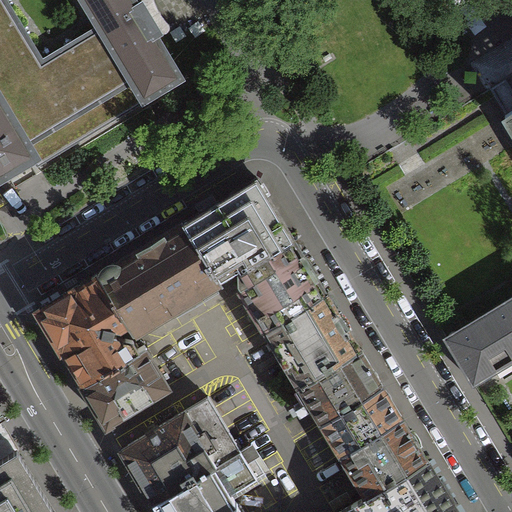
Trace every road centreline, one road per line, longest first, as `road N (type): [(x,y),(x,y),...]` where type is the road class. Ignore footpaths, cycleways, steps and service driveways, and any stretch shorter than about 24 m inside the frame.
road 1 (residential): [(0,295),(271,148),(301,179),(501,511)]
road 2 (tertiary): [(107,511),(0,336)]
